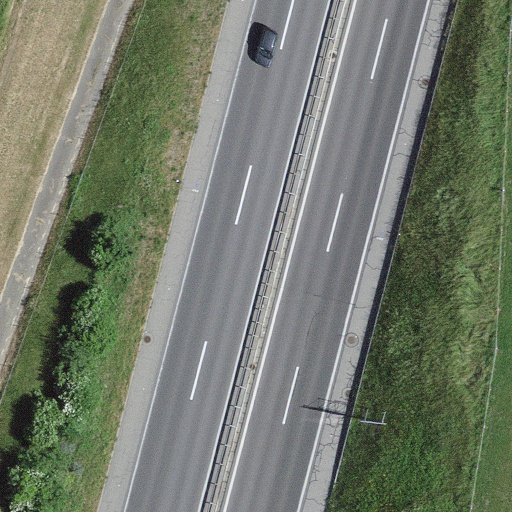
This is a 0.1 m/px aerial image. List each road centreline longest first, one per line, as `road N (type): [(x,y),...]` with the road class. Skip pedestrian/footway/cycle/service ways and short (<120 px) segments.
road 1 (motorway): [(291,0),(161,511)]
road 2 (motorway): [(268,511),(397,0)]
road 3 (track): [(119,0),(0,330)]
